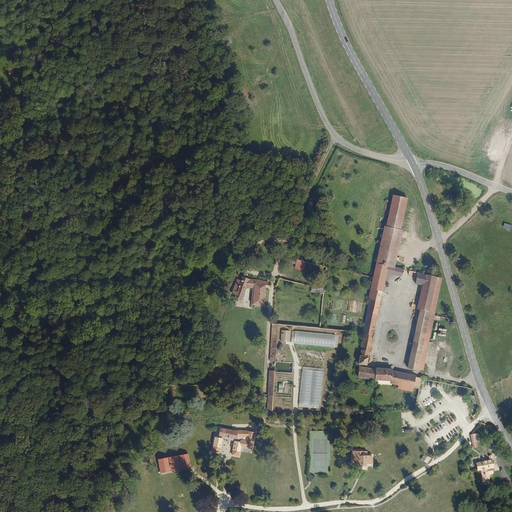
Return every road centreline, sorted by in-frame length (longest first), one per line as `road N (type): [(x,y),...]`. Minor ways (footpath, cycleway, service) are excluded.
road 1 (unknown): [(264,389),(276,256),(337,136)]
road 2 (tertiary): [(275,0),(330,130),(359,150),(412,160)]
road 3 (secondary): [(511,445),(478,377),(438,241)]
road 4 (track): [(0,55),(10,85),(0,260)]
road 5 (unknown): [(468,429),(381,498),(303,507)]
road 6 (secondary): [(412,160),(329,0)]
road 7 (unknown): [(294,355),(303,507)]
